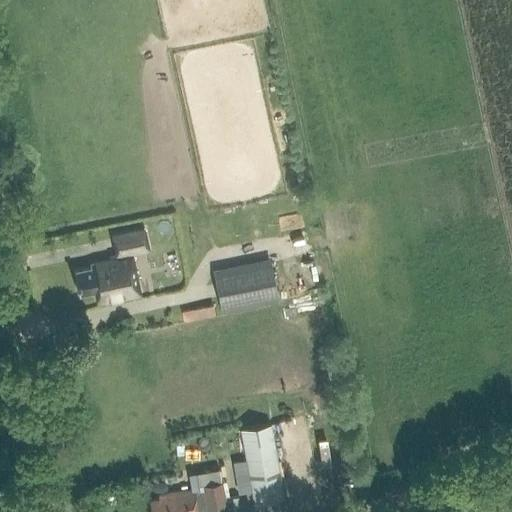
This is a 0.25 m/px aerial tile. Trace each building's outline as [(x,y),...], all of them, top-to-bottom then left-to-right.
[(150,251),(145,228),(111,234),(115,257),(90,262),(91,267),(74,270),(79,295),(95,292),(97,304),(141,295),(133,255),(150,251)] [(278,301),(270,259),(212,270),(221,313),(278,301)] [(213,304),(183,308),(185,318),(214,315),(213,304)] [(271,422),(239,428),(253,502),(285,496),(271,422)] [(204,490),(194,492),(194,489),(158,495),(158,499),(150,501),(152,511),(197,511),(197,509),(207,508),(207,511),(226,508),(222,483),(203,486),(204,490)]
